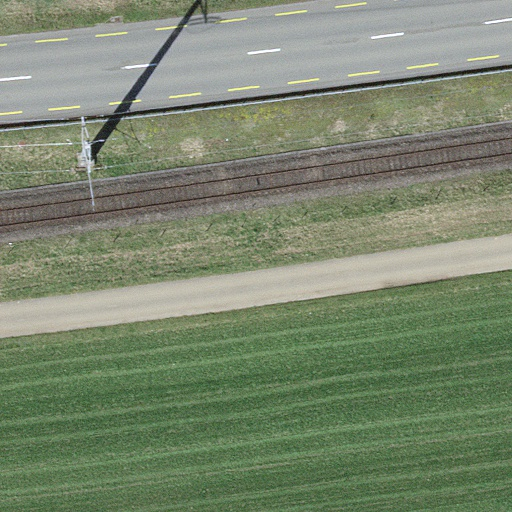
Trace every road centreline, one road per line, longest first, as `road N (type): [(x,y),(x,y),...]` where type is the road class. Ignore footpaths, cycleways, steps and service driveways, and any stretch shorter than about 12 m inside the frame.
road 1 (unclassified): [(511,250),(0,320)]
road 2 (primary): [(0,78),(511,19)]
